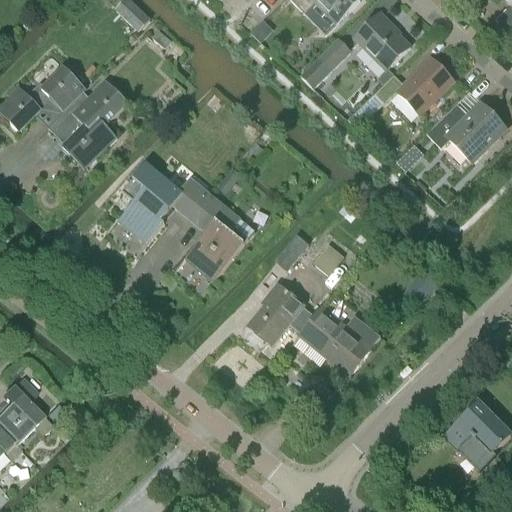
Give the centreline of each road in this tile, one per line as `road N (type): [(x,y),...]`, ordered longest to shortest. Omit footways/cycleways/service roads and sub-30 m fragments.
road 1 (tertiary): [(306,495),(0,254)]
road 2 (residential): [(306,495),(329,482),(511,302)]
road 3 (residential): [(511,90),(413,0)]
